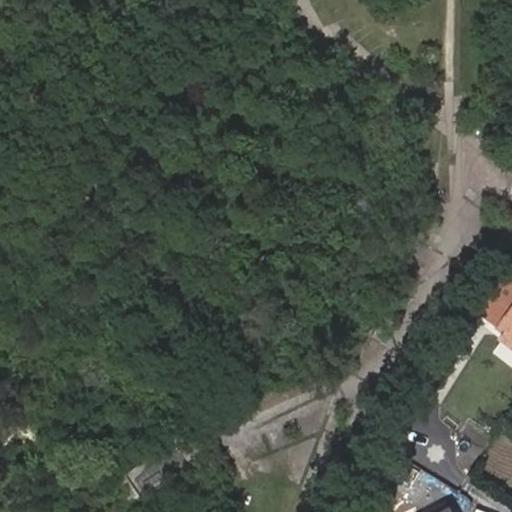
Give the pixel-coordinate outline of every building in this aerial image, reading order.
[(390,307),(376,299),(366,315),(380,323),(390,307)] [(511,321),(503,333),(511,338),(511,321)] [(511,338),(503,333),(499,337),(511,344),(511,338)] [(419,421),(408,441),(420,448),(431,428),(419,421)] [(431,428),(420,448),(476,481),(487,461),(431,428)]
